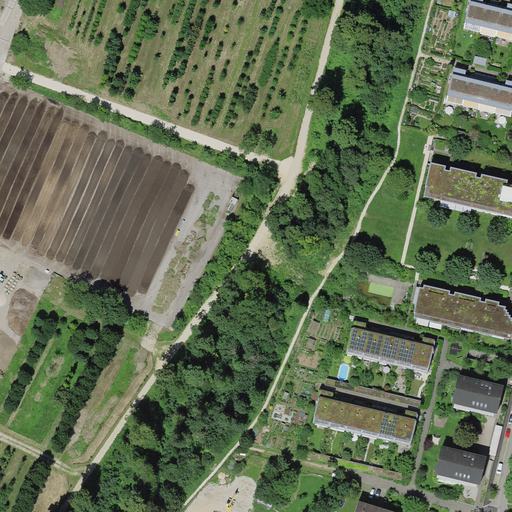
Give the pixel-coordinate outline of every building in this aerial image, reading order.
[(511,11),(473,2),(467,26),(511,35),(511,11)] [(511,87),(455,75),(449,98),(511,112),(511,87)] [(446,166),(431,162),(426,185),(424,196),(511,216),(511,186),(506,186),(508,180),(481,174),(481,178),(476,177),(477,172),(451,167),(450,171),(445,169),(446,166)] [(415,313),(414,317),(511,339),(511,338),(511,316),(506,306),(499,305),(499,302),(486,299),(485,302),(480,301),(481,298),(455,292),(454,295),(450,294),(450,290),(424,284),(423,287),(420,286),(414,313),(415,313)] [(435,348),(355,330),(350,352),(431,369),(435,348)] [(509,388),(458,377),(452,404),(503,415),(509,388)] [(418,419),(321,399),(316,422),(413,443),(418,419)] [(489,460),(443,449),(438,474),(483,484),(489,460)] [(387,511),(360,503),(357,511),(387,511)]
